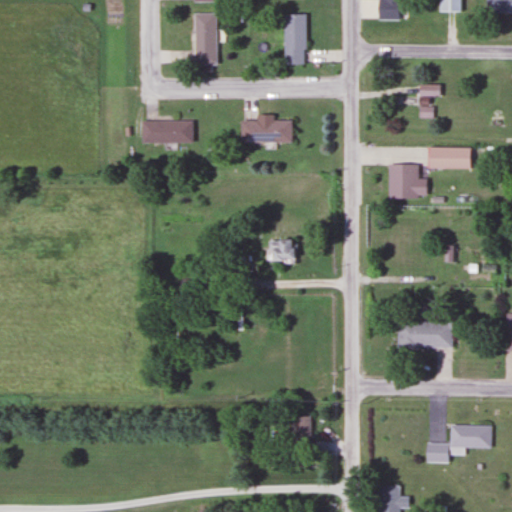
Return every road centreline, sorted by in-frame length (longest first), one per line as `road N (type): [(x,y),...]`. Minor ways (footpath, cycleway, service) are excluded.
road 1 (residential): [(353,511),(350,0)]
road 2 (residential): [(147,87),(351,88)]
road 3 (residential): [(351,51),(511,51)]
road 4 (residential): [(352,386),(511,387)]
